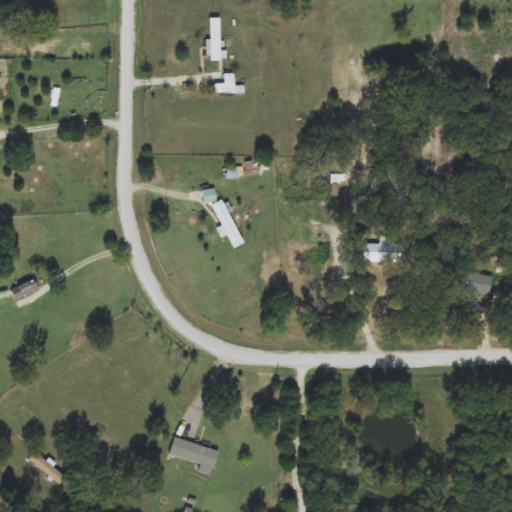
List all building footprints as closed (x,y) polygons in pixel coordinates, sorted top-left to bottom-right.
[(218,19),(218,58),(209,58),(209,19),(218,19)] [(213,94),(213,85),(223,85),(223,74),(233,74),(233,87),(243,87),(243,94),(213,94)] [(221,202),(244,243),(233,249),(211,208),(221,202)] [(398,245),(398,262),(363,262),(363,245),(398,245)] [(24,298),(14,298),(14,290),(24,289),(24,298)] [(217,450),(214,467),(168,458),(172,441),(217,450)] [(60,485),(26,463),(32,454),(66,476),(60,485)]
